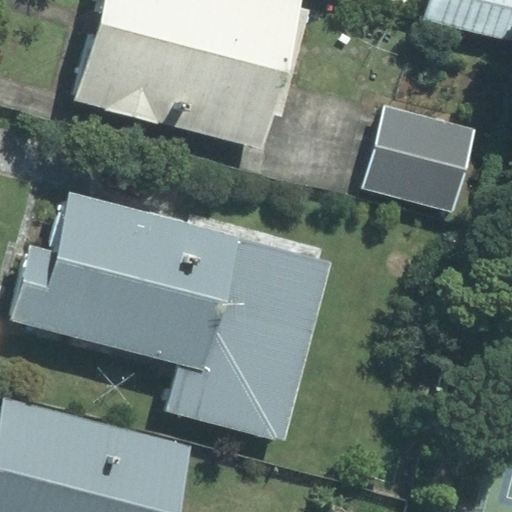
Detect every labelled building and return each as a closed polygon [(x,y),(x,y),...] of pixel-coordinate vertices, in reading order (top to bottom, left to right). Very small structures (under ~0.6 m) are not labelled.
[(95,0),(74,96),(264,139),(295,0),(95,0)] [(511,0),(430,0),(428,14),(511,29),(511,0)] [(385,98),(361,181),(448,207),(472,124),(385,98)] [(327,252),(66,182),(49,245),(28,239),(8,311),(175,357),(164,400),(278,431),(327,252)] [(0,511),(175,511),(193,436),(2,390),(0,396),(0,511)]
